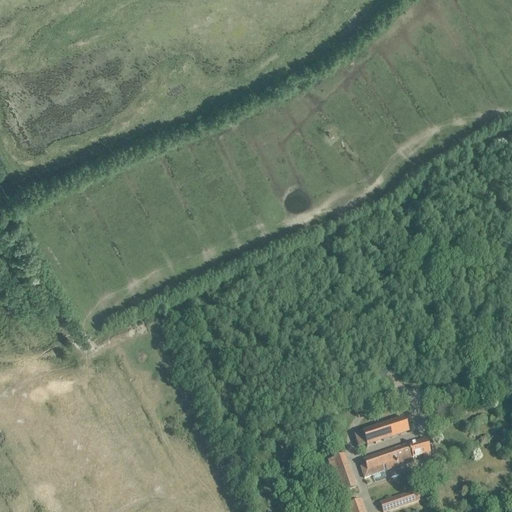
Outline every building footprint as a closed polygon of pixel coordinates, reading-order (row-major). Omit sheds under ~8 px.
[(362,432),(367,448),(408,433),(402,418),(362,432)] [(424,462),(432,460),(425,441),(408,447),(408,445),(366,459),(368,464),(359,467),(363,478),(371,476),(373,481),(386,477),(384,472),(414,462),(413,460),(422,457),(424,462)] [(344,496),(357,492),(344,454),(327,460),(331,472),(335,471),(344,496)] [(380,503),(383,511),(388,511),(421,501),(417,490),(380,503)] [(364,511),(360,500),(346,505),(346,507),(342,508),(343,511),(364,511)]
